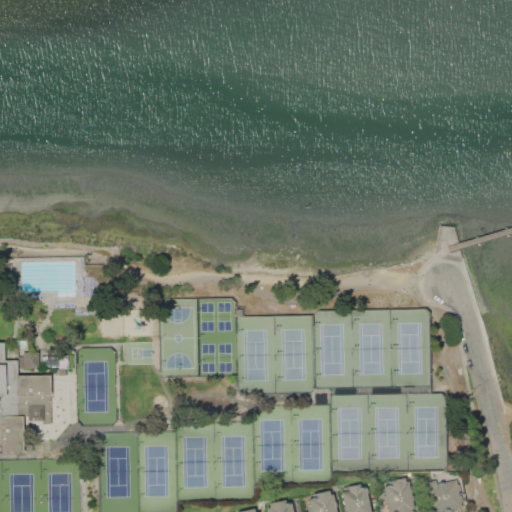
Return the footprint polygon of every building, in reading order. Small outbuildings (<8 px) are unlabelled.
[(0,342),(4,342),(4,360),(17,360),(17,351),(39,351),(39,359),(59,359),(59,353),(68,353),(68,368),(35,368),(35,375),(49,375),(49,426),(27,426),(27,418),(23,418),(23,450),(0,450),(0,342)] [(387,480),(403,477),(404,482),(408,481),(414,508),(410,509),(410,511),(387,511),(383,487),(388,486),(387,480)] [(425,481),(435,479),(436,484),(438,483),(438,482),(442,481),(443,482),(456,480),(456,482),(458,481),(460,490),(458,490),(459,495),(461,495),(463,501),(460,502),(461,507),(442,511),(428,511),(424,486),(426,486),(425,481)] [(360,487),(364,487),(365,488),(367,488),(370,505),(368,505),(369,511),(343,511),(340,492),(348,490),(347,486),(359,483),(360,487)] [(313,498),(312,493),(328,490),(329,495),(332,494),(336,511),(310,511),(307,500),(313,498)] [(266,511),(265,507),(272,505),(271,501),(285,499),(285,500),(297,498),(299,511),(266,511)]
